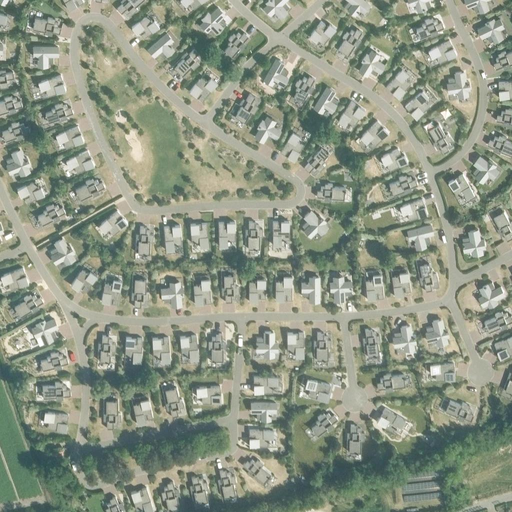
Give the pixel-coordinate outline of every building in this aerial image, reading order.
[(63,0),(70,10),(83,2),(81,0),(63,0)] [(129,11),(132,14),(137,9),(135,7),(142,0),(128,0),(129,0),(126,3),(125,2),(117,9),(121,13),(124,11),(127,14),(129,11)] [(189,2),(194,8),(204,0),(180,0),(185,6),(189,2)] [(274,12),(280,19),(287,12),(286,11),(290,7),(286,3),(282,6),(281,5),(286,0),(267,0),(265,2),(267,4),(263,8),(270,15),(274,12)] [(349,0),(344,6),(354,15),(360,8),(364,11),(369,5),(362,0),(349,0)] [(408,0),(410,5),(415,3),(418,11),(430,6),(428,0),(408,0)] [(465,0),(468,7),(473,5),(476,12),(480,11),(481,12),(489,9),(485,0),(465,0)] [(216,32),(225,24),(222,20),(218,24),(216,21),(224,14),(218,8),(210,16),(208,13),(202,18),(205,21),(201,25),(207,31),(211,27),(216,32)] [(141,35),(144,38),(159,27),(154,21),(152,22),(147,16),(132,28),(136,33),(143,28),(145,31),(141,35)] [(47,20),(35,18),(33,29),(45,31),(44,34),(52,36),(52,32),(59,33),(60,28),(57,27),(57,23),(54,22),(55,19),(48,18),(47,20)] [(422,26),(416,29),(419,38),(430,34),(431,36),(438,34),(437,30),(443,28),(441,22),(437,23),(436,19),(433,21),(431,18),(424,20),(425,23),(422,25),(422,26)] [(487,26),(478,30),(481,38),(486,35),(490,42),(494,41),(494,42),(502,38),(498,29),(503,27),(499,19),(494,22),(493,19),(486,23),(487,26)] [(320,20),(308,36),(316,42),(318,41),(323,45),(336,29),(329,23),(324,30),(322,28),(325,24),(320,20)] [(344,39),(338,49),(348,56),(354,45),(357,46),(361,40),(358,38),(361,32),(356,28),(354,31),(351,30),(349,33),(346,31),(342,37),(344,39)] [(233,33),(228,39),(231,41),(228,44),(229,45),(225,50),(232,56),(239,48),(241,49),(244,46),(241,44),(248,36),(243,33),(241,35),(238,33),(236,36),(233,33)] [(167,34),(149,49),(154,55),(162,48),(164,51),(160,54),(163,58),(167,54),(167,55),(173,50),(168,44),(172,40),(167,34)] [(449,40),(428,51),(432,58),(436,56),(439,63),(456,55),(449,40)] [(48,63),(53,63),(53,56),(58,56),(58,46),(33,46),(33,57),(38,57),(38,67),(48,67),(48,63)] [(183,58),(174,68),(182,76),(191,66),(193,69),(198,63),(196,61),(198,58),(195,56),(198,53),(194,49),(187,56),(184,54),(182,57),(183,58)] [(363,62),(357,71),(365,76),(368,71),(375,75),(378,71),(379,72),(384,64),(375,58),(378,54),(371,50),(368,55),(365,53),(360,60),(363,62)] [(497,62),(494,63),(496,69),(503,67),(504,70),(511,67),(510,65),(511,64),(511,52),(506,54),(505,51),(498,54),(499,57),(496,58),(497,62)] [(271,84),(272,82),(276,84),(278,82),(283,85),(287,78),(285,77),(288,72),(283,69),(282,72),(279,71),(283,64),(276,59),(264,80),(271,84)] [(401,69),(386,87),(390,90),(393,86),(395,87),(392,92),(398,97),(410,83),(404,78),(407,74),(401,69)] [(0,85),(0,87),(7,86),(7,83),(10,82),(10,79),(14,78),(13,72),(2,73),(2,70),(0,70),(0,85)] [(448,83),(447,83),(448,92),(458,91),(459,96),(467,95),(466,90),(469,89),(468,81),(465,81),(464,71),(455,72),(456,78),(448,79),(448,83)] [(48,96),(65,90),(60,75),(38,82),(40,90),(45,89),(48,96)] [(297,91),(294,97),(302,101),(308,92),(310,93),(314,87),(311,85),(314,78),(309,75),(307,78),(304,77),(302,80),(299,78),(295,84),(298,86),(295,90),(297,91)] [(202,101),(217,83),(211,78),(208,82),(201,77),(190,91),(202,101)] [(511,81),(498,83),(500,99),(511,97),(511,81)] [(327,87),(314,107),(321,111),(324,107),(331,111),(338,100),(331,96),(334,91),(327,87)] [(422,91),(405,107),(408,110),(412,106),(414,108),(410,112),(415,118),(429,106),(424,100),(427,97),(422,91)] [(240,122),(242,123),(242,122),(245,123),(251,113),(254,114),(258,107),(255,105),(257,102),(254,100),(255,97),(249,93),(244,102),(241,100),(238,105),(240,106),(234,117),(241,121),(240,122)] [(0,113),(8,111),(9,114),(13,112),(12,109),(22,106),(20,100),(17,101),(15,98),(12,99),(11,95),(4,97),(5,100),(0,101),(0,113)] [(351,101),(338,120),(345,125),(347,121),(354,125),(364,110),(357,105),(354,110),(352,109),(355,104),(351,101)] [(52,111),(46,113),(49,122),(59,119),(60,121),(67,119),(66,115),(73,113),(71,107),(67,108),(66,105),(62,106),(61,103),(55,105),(56,108),(52,109),(52,111)] [(497,115),(496,121),(503,122),(503,125),(511,126),(511,109),(505,108),(505,112),(501,112),(501,115),(497,115)] [(269,135),(267,139),(272,142),(274,138),(276,139),(281,130),(273,126),(275,121),(267,116),(264,121),(262,119),(257,127),(259,129),(254,137),(263,142),(267,134),(269,135)] [(377,120),(360,137),(365,143),(369,139),(375,145),(388,132),(382,126),(378,130),(376,128),(381,124),(377,120)] [(16,137),(17,139),(21,138),(20,135),(29,131),(28,126),(24,127),(23,123),(19,125),(18,122),(11,124),(12,127),(8,128),(9,130),(2,132),(5,140),(16,137)] [(438,125),(429,130),(435,141),(432,143),(436,149),(440,147),(443,153),(449,150),(447,147),(450,145),(448,142),(451,140),(447,134),(445,135),(438,125)] [(83,141),(77,126),(55,135),(58,143),(63,141),(66,148),(83,141)] [(286,156),(294,161),(305,144),(301,142),(301,141),(300,140),(299,141),(298,140),(301,137),(292,131),(279,152),(284,155),(287,150),(289,151),(286,156)] [(490,139),(487,145),(494,148),(492,151),(499,154),(501,151),(511,155),(511,143),(505,141),(506,138),(499,135),(498,138),(495,136),(493,140),(490,139)] [(310,160),(303,167),(309,172),(311,170),(314,173),(317,170),(319,172),(325,166),(323,164),(326,160),(324,159),(329,154),(328,153),(328,152),(327,151),(326,152),(320,147),(313,155),(311,154),(308,158),(310,160)] [(398,148),(380,157),(384,164),(386,163),(390,170),(407,162),(404,154),(397,158),(395,155),(400,153),(398,148)] [(19,169),(21,175),(29,171),(26,166),(29,165),(26,158),(23,159),(20,150),(12,153),(16,162),(13,163),(11,159),(6,160),(8,165),(7,166),(10,173),(19,169)] [(74,166),(77,173),(94,166),(87,150),(66,160),(69,168),(74,166)] [(479,167),(474,173),(477,176),(476,177),(483,182),(489,174),(493,178),(499,171),(494,168),(496,166),(489,161),(487,163),(479,157),(474,163),(479,167)] [(399,180),(389,184),(393,195),(398,193),(399,194),(411,190),(410,187),(417,185),(414,178),(411,180),(410,176),(406,178),(405,175),(398,177),(399,180)] [(462,175),(449,183),(458,199),(464,196),(467,200),(474,196),(462,175)] [(80,200),(92,194),(93,197),(99,193),(98,190),(104,187),(102,182),(98,183),(97,180),(93,181),(92,178),(86,181),(87,184),(75,190),(80,200)] [(27,202),(44,195),(40,187),(38,188),(35,181),(17,189),(21,196),(28,193),(30,196),(25,198),(27,202)] [(320,190),(316,190),(316,197),(326,198),(326,201),(331,201),(331,199),(344,200),(344,192),(346,192),(346,190),(345,190),(345,187),(332,186),(333,183),(324,183),(324,186),(320,186),(320,190)] [(422,198),(399,206),(402,214),(407,212),(409,220),(427,214),(424,206),(419,208),(418,205),(424,203),(422,198)] [(52,219),(54,222),(57,220),(56,217),(65,212),(62,207),(59,209),(57,205),(54,207),(52,204),(46,207),(47,210),(43,212),(44,213),(38,216),(42,225),(52,219)] [(305,222),(301,226),(305,229),(303,230),(310,237),(317,230),(321,234),(328,227),(324,223),(326,221),(319,215),(317,217),(310,210),(303,217),(310,223),(309,225),(305,222)] [(113,234),(127,223),(122,217),(118,220),(116,218),(120,214),(117,211),(99,225),(104,232),(108,228),(113,234)] [(504,212),(494,217),(500,228),(497,230),(501,236),(504,235),(508,241),(511,238),(511,235),(511,234),(511,221),(510,223),(504,212)] [(278,221),(272,221),(272,245),(282,245),(282,240),(283,240),(283,242),(285,241),(285,240),(290,240),(289,220),(280,221),(280,226),(278,226),(278,221)] [(255,221),(248,221),(248,231),(245,231),(245,236),(247,236),(247,249),(255,249),(255,250),(257,250),(257,249),(260,249),(260,237),(263,237),(263,228),(260,228),(259,224),(255,224),(255,221)] [(223,222),(218,222),(219,245),(227,245),(227,240),(235,240),(234,222),(227,222),(227,228),(223,228),(223,222)] [(200,247),(207,246),(206,223),(201,223),(202,229),(198,229),(198,224),(190,224),(192,242),(199,242),(200,247)] [(168,226),(164,227),(166,250),(174,250),(173,244),(181,244),(180,225),(172,226),(172,232),(169,232),(168,226)] [(431,225),(407,230),(410,239),(414,238),(417,248),(425,246),(425,243),(430,242),(428,234),(433,233),(431,225)] [(146,226),(140,226),(139,236),(136,236),(135,241),(138,241),(137,254),(149,254),(150,241),(153,242),(153,234),(150,234),(150,230),(146,230),(146,226)] [(471,237),(462,239),(465,251),(473,250),(474,255),(482,254),(481,248),(485,247),(484,240),(480,241),(478,230),(470,231),(471,237)] [(55,263),(64,258),(67,263),(74,259),(71,253),(74,252),(70,245),(67,247),(62,238),(55,243),(60,251),(57,253),(54,248),(50,251),(53,255),(52,256),(55,263)] [(421,277),(418,277),(420,284),(424,283),(425,291),(431,289),(431,286),(434,286),(434,282),(437,281),(435,273),(432,274),(431,270),(430,270),(428,264),(419,265),(421,277)] [(3,283),(9,282),(11,289),(28,283),(25,276),(20,277),(19,274),(24,272),(23,268),(1,276),(3,283)] [(71,285),(77,289),(82,282),(85,284),(82,289),(86,291),(96,276),(89,271),(88,273),(82,269),(71,285)] [(399,275),(391,276),(394,296),(402,295),(401,287),(404,286),(405,291),(409,291),(407,272),(398,273),(399,275)] [(373,280),(365,281),(367,299),(375,298),(374,292),(378,292),(378,298),(383,297),(380,274),(372,275),(373,280)] [(224,287),(221,287),(221,294),(225,294),(225,302),(232,301),(232,298),(236,298),(235,294),(239,294),(238,286),(235,286),(235,282),(233,282),(233,275),(224,276),(224,287)] [(283,281),(275,281),(275,300),(284,300),(284,294),(287,294),(287,300),(291,300),(292,276),(283,276),(283,281)] [(334,282),(330,282),(331,291),(334,291),(335,300),(344,300),(344,295),(351,294),(350,290),(351,290),(350,281),(343,281),(343,276),(333,277),(334,282)] [(310,282),(302,282),(302,295),(310,295),(310,301),(319,301),(319,277),(310,277),(310,282)] [(112,303),(117,304),(121,281),(113,279),(112,284),(105,283),(101,301),(109,302),(110,297),(113,297),(112,303)] [(131,292),(131,300),(135,300),(134,307),(141,307),(141,303),(145,304),(145,300),(148,300),(149,293),(146,292),(146,280),(135,279),(134,292),(131,292)] [(201,285),(193,285),(194,304),(203,303),(202,297),(205,297),(206,303),(210,303),(209,279),(201,280),(201,285)] [(256,281),(249,281),(249,301),(257,301),(257,293),(260,293),(260,298),(265,298),(265,279),(256,279),(256,281)] [(170,288),(161,289),(162,298),(164,298),(164,301),(171,301),(171,305),(181,304),(181,296),(183,296),(182,287),(180,287),(179,282),(169,283),(170,288)] [(484,295),(479,298),(484,307),(489,304),(490,307),(498,302),(497,300),(506,295),(501,286),(496,289),(492,282),(488,284),(488,283),(480,288),(484,295)] [(14,307),(20,317),(31,310),(33,312),(36,310),(34,307),(43,301),(40,296),(37,298),(35,295),(32,297),(30,294),(24,298),(25,300),(14,307)] [(496,317),(485,322),(489,332),(501,328),(502,330),(509,327),(507,324),(511,321),(511,316),(511,315),(508,317),(507,313),(504,314),(502,311),(495,314),(496,317)] [(41,333),(45,342),(52,339),(51,338),(56,336),(54,331),(49,333),(48,330),(57,326),(54,319),(45,323),(44,320),(36,323),(38,326),(32,328),(36,336),(41,333)] [(428,333),(425,333),(427,341),(437,339),(438,344),(446,342),(445,337),(449,336),(447,328),(443,329),(441,319),(432,321),(434,326),(426,328),(428,333)] [(394,338),(392,339),(393,347),(404,345),(404,350),(413,349),(412,344),(416,344),(415,336),(411,336),(409,325),(401,327),(402,331),(394,332),(394,338)] [(366,337),(362,337),(363,345),(366,344),(368,357),(379,355),(377,342),(380,342),(379,335),(376,335),(375,332),(372,332),(371,328),(365,329),(366,337)] [(256,343),(256,351),(264,351),(264,356),(273,356),(273,351),(277,351),(277,343),(273,343),(273,332),(264,332),(264,337),(256,337),(256,343)] [(317,339),(313,339),(313,347),(316,347),(316,359),(328,359),(328,347),(331,347),(331,339),(327,339),(327,336),(323,336),(323,332),(317,332),(317,339)] [(212,340),(208,341),(208,348),(211,348),(211,361),(223,361),(223,348),(225,348),(225,340),(222,340),(222,333),(215,333),(215,337),(212,337),(212,340)] [(295,333),(287,333),(287,351),(295,351),(295,356),(303,356),(303,333),(298,333),(298,339),(295,339),(295,333)] [(99,362),(110,362),(110,355),(112,355),(112,351),(115,351),(116,343),(112,343),(112,339),(108,339),(109,335),(102,335),(101,345),(98,345),(97,350),(100,350),(99,362)] [(188,336),(180,336),(181,355),(189,354),(190,359),(198,358),(196,335),(191,335),(192,341),(188,342),(188,336)] [(511,336),(494,344),(496,348),(502,346),(503,349),(497,351),(501,359),(511,354),(511,336)] [(126,337),(125,356),(133,356),(133,361),(141,361),(142,338),(137,338),(137,344),(134,343),(134,337),(126,337)] [(160,338),(152,338),(153,357),(161,356),(161,361),(169,361),(168,337),(164,337),(164,343),(161,344),(160,338)] [(54,367),(54,370),(59,368),(58,365),(68,362),(66,357),(63,357),(62,354),(58,354),(57,351),(50,353),(51,356),(47,357),(47,359),(40,360),(43,370),(54,367)] [(453,363),(430,364),(430,372),(435,372),(435,380),(454,379),(454,371),(448,371),(447,368),(453,367),(453,363)] [(380,382),(376,382),(377,389),(384,388),(384,391),(392,390),(392,388),(405,386),(403,374),(391,376),(390,373),(382,374),(383,378),(379,378),(380,382)] [(277,376),(253,376),(253,381),(259,381),(259,384),(253,384),(253,392),(272,392),(272,384),(277,384),(277,376)] [(307,378),(305,386),(310,387),(307,395),(325,400),(328,392),(322,391),(323,387),(329,389),(330,385),(307,378)] [(56,397),(56,399),(60,399),(60,396),(70,395),(70,389),(66,389),(66,385),(62,385),(62,382),(55,382),(55,385),(42,386),(43,397),(56,397)] [(220,386),(196,387),(197,395),(202,395),(202,403),(221,402),(220,393),(214,394),(214,391),(220,390),(220,386)] [(176,388),(165,390),(168,402),(165,403),(166,410),(170,409),(171,416),(178,415),(177,412),(181,411),(180,407),(183,406),(182,399),(179,400),(176,388)] [(106,418),(106,428),(113,428),(113,424),(117,424),(117,421),(120,421),(121,413),(117,413),(117,400),(115,400),(115,399),(113,399),(113,400),(106,400),(106,413),(103,413),(103,418),(106,418)] [(140,403),(133,405),(137,424),(145,422),(143,414),(146,414),(147,419),(152,417),(148,399),(140,400),(140,403)] [(449,400),(445,410),(457,415),(456,418),(463,421),(464,418),(471,420),(473,414),(470,413),(471,410),(468,408),(469,405),(462,402),(461,404),(449,400)] [(275,402),(252,402),(252,411),(257,411),(257,419),(270,419),(270,411),(275,411),(275,402)] [(381,414),(376,421),(392,431),(396,424),(401,427),(405,420),(385,407),(382,411),(387,415),(386,417),(381,414)] [(45,411),(43,419),(49,420),(47,428),(65,430),(67,423),(61,422),(61,419),(67,420),(68,415),(45,411)] [(317,424),(311,428),(317,435),(326,429),(328,431),(334,426),(332,423),(337,419),(333,414),(330,416),(328,413),(325,415),(323,412),(317,417),(319,420),(316,422),(317,424)] [(350,432),(346,432),(346,439),(349,439),(349,452),(360,452),(360,440),(364,440),(364,432),(360,432),(360,428),(357,428),(357,425),(350,424),(350,432)] [(272,429),(249,429),(249,434),(255,434),(255,437),(249,437),(249,446),(267,446),(267,438),(272,438),(272,429)] [(247,460),(243,465),(248,469),(246,472),(252,477),(254,475),(263,483),(271,474),(261,465),(263,463),(257,458),(254,461),(252,459),(249,462),(247,460)] [(221,478),(217,478),(219,486),(221,485),(224,498),(236,495),(233,483),(236,482),(234,475),(231,476),(230,472),(226,473),(226,469),(219,471),(221,478)] [(193,486),(189,487),(191,493),(193,492),(195,505),(203,503),(204,504),(205,503),(205,502),(208,502),(206,489),(209,489),(207,480),(203,481),(202,477),(198,478),(198,475),(190,477),(193,486)] [(163,490),(160,491),(162,499),(165,499),(168,511),(171,510),(171,511),(173,511),(173,510),(181,508),(178,496),(180,495),(179,490),(176,490),(173,481),(166,482),(167,486),(163,486),(163,490)] [(139,489),(130,492),(136,511),(140,509),(140,510),(142,510),(142,509),(143,508),(143,511),(146,511),(154,510),(147,486),(141,488),(142,494),(141,494),(139,489)] [(107,506),(104,508),(106,511),(123,511),(122,509),(124,509),(122,504),(119,505),(116,496),(109,498),(110,501),(106,503),(107,506)]
